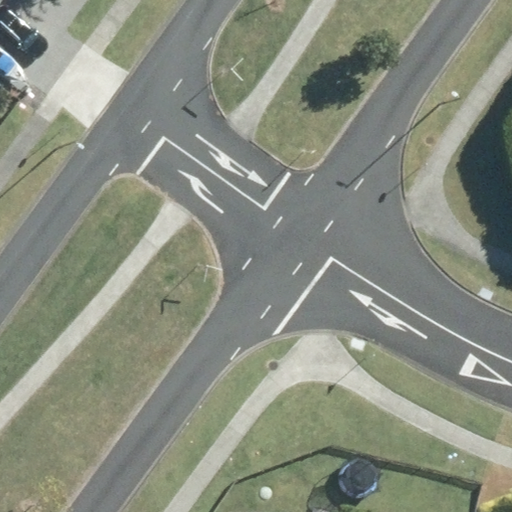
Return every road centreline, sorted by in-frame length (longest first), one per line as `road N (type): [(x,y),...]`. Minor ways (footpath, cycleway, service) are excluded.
road 1 (residential): [(318,229),(94,511)]
road 2 (residential): [(462,0),(318,229)]
road 3 (residential): [(318,229),(470,330),(511,345)]
road 4 (residential): [(0,285),(140,108)]
road 5 (residential): [(140,108),(318,229)]
road 6 (residential): [(140,108),(217,0)]
